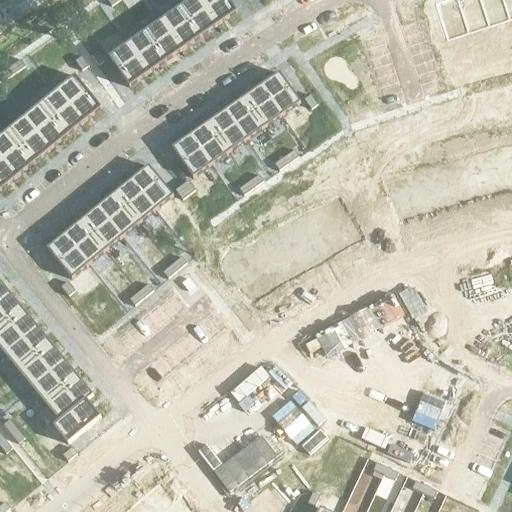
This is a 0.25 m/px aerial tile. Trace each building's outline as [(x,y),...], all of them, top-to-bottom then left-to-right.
[(120,0),(109,0),(107,2),(112,8),(122,1),(120,0)] [(200,0),(193,0),(180,9),(201,39),(219,27),(200,0)] [(227,0),(200,0),(219,27),(237,14),(227,0)] [(457,0),(449,0),(435,5),(447,42),(468,35),(457,0)] [(479,0),(457,0),(468,35),(489,28),(479,0)] [(502,0),(479,0),(489,28),(509,21),(502,0)] [(511,0),(502,0),(509,21),(511,20),(511,0)] [(180,9),(163,22),(184,52),(201,39),(180,9)] [(163,22),(145,34),(166,64),(184,52),(163,22)] [(145,34),(127,47),(148,77),(166,64),(145,34)] [(442,43),(435,45),(438,57),(446,54),(442,43)] [(127,47),(109,60),(130,89),(148,77),(127,47)] [(98,53),(92,58),(99,68),(105,63),(98,53)] [(82,59),(76,63),(83,73),(89,68),(82,59)] [(21,62),(12,69),(16,75),(26,68),(21,62)] [(511,67),(503,69),(504,77),(511,75),(511,67)] [(12,69),(2,76),(6,82),(16,75),(12,69)] [(503,69),(491,71),(492,79),(504,77),(503,69)] [(280,75),(261,88),(282,118),(301,105),(280,75)] [(75,78),(58,92),(85,125),(102,110),(75,78)] [(261,88),(244,100),(265,130),(282,118),(261,88)] [(480,91),(473,93),(477,105),(484,102),(480,91)] [(58,92),(41,106),(68,138),(85,125),(58,92)] [(473,93),(465,96),(469,107),(477,105),(473,93)] [(311,97),(305,102),(312,112),(318,107),(311,97)] [(244,100),(226,112),(247,142),(265,130),(244,100)] [(452,100),(444,103),(448,114),(456,112),(452,100)] [(444,103),(437,105),(440,117),(448,114),(444,103)] [(41,106),(24,119),(51,152),(68,138),(41,106)] [(423,110),(416,112),(420,124),(427,121),(423,110)] [(226,112),(208,125),(229,155),(247,142),(226,112)] [(416,112),(408,115),(412,126),(420,124),(416,112)] [(24,119),(8,133),(34,166),(51,152),(24,119)] [(395,119),(387,122),(391,133),(399,130),(395,119)] [(387,122),(380,124),(383,135),(391,133),(387,122)] [(208,125),(191,137),(212,167),(229,155),(208,125)] [(8,133),(0,139),(0,157),(18,179),(34,166),(8,133)] [(191,137),(172,150),(193,180),(212,167),(191,137)] [(511,168),(506,150),(492,154),(502,188),(511,185),(511,168)] [(295,152),(285,159),(289,165),(299,158),(295,152)] [(492,154),(477,158),(487,193),(502,188),(492,154)] [(0,157),(0,193),(0,194),(18,179),(0,157)] [(477,158),(462,163),(473,197),(487,193),(477,158)] [(285,159),(275,166),(280,172),(289,165),(285,159)] [(462,163),(448,167),(458,201),(473,197),(462,163)] [(448,167),(433,171),(443,205),(458,201),(448,167)] [(149,168),(132,182),(156,212),(174,198),(149,168)] [(433,171),(419,176),(429,210),(443,205),(433,171)] [(419,176),(404,180),(414,214),(429,210),(419,176)] [(259,177),(249,184),(254,190),(264,183),(259,177)] [(286,178),(276,185),(281,191),(291,185),(286,178)] [(404,180),(389,184),(400,218),(414,214),(404,180)] [(353,181),(345,183),(349,195),(357,192),(353,181)] [(132,182),(115,196),(139,226),(156,212),(132,182)] [(189,183),(182,188),(190,197),(196,192),(189,183)] [(249,184),(240,190),(244,197),(254,190),(249,184)] [(276,185),(266,192),(271,198),(281,191),(276,185)] [(182,188),(176,193),(183,202),(190,197),(182,188)] [(115,196),(98,209),(123,239),(139,226),(115,196)] [(337,201),(317,212),(338,249),(358,237),(337,201)] [(251,203),(241,210),(245,216),(255,209),(251,203)] [(98,209),(81,223),(106,253),(123,239),(98,209)] [(241,210),(231,217),(235,223),(245,216),(241,210)] [(317,212),(299,223),(320,259),(338,249),(317,212)] [(81,223),(65,237),(89,267),(106,253),(81,223)] [(299,223),(280,233),(301,270),(320,259),(299,223)] [(280,233),(261,244),(282,281),(301,270),(280,233)] [(65,237),(47,251),(72,281),(89,267),(65,237)] [(202,238),(196,245),(211,259),(218,253),(202,238)] [(261,244),(242,255),(263,291),(282,281),(261,244)] [(242,255),(223,266),(244,303),(263,291),(242,255)] [(182,259),(173,266),(178,273),(187,265),(182,259)] [(207,263),(200,268),(208,277),(214,272),(207,263)] [(173,266),(163,274),(168,280),(178,273),(173,266)] [(189,281),(183,286),(190,294),(195,289),(189,281)] [(0,282),(0,305),(11,296),(0,282)] [(68,284),(62,289),(69,299),(76,294),(68,284)] [(149,286),(139,294),(144,300),(154,292),(149,286)] [(139,294),(130,301),(135,308),(144,300),(139,294)] [(11,296),(0,305),(0,333),(25,313),(11,296)] [(25,313),(0,333),(0,349),(6,357),(39,330),(25,313)] [(39,330),(6,357),(20,373),(52,347),(39,330)] [(52,347),(20,373),(33,390),(66,363),(52,347)] [(66,363),(33,390),(47,407),(80,380),(66,363)] [(80,380),(47,407),(61,423),(87,402),(93,397),(80,380)] [(61,423),(55,429),(69,446),(101,419),(87,402),(61,423)] [(10,422),(4,427),(12,436),(18,431),(10,422)] [(18,431),(12,436),(19,446),(25,441),(18,431)] [(6,442),(0,446),(0,447),(7,456),(13,451),(6,442)] [(72,449),(63,457),(68,463),(77,456),(72,449)] [(377,465),(374,472),(385,477),(388,470),(377,465)] [(388,470),(385,477),(396,482),(399,475),(388,470)] [(416,483),(413,490),(424,496),(427,488),(416,483)] [(427,488),(424,496),(435,501),(438,493),(427,488)] [(161,492),(136,511),(172,511),(175,509),(161,492)] [(314,494),(308,505),(316,509),(321,498),(314,494)]
